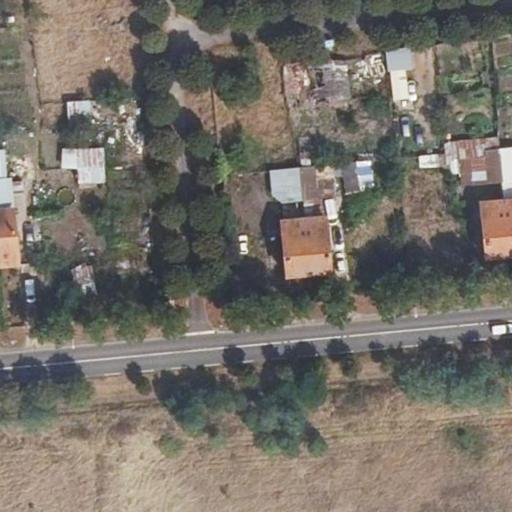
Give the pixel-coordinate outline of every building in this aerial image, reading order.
[(411,47),(392,48),(394,100),(413,99),(411,47)] [(351,97),(350,63),(314,64),(315,98),(351,97)] [(94,100),(71,100),(71,121),(94,121),(94,100)] [(107,184),(109,148),(65,146),(65,168),(81,168),(81,183),(107,184)] [(504,148),(502,148),(505,182),(511,180),(511,146),(511,147),(504,148)] [(500,148),(490,149),(492,183),(505,182),(502,148),(500,148)] [(421,167),(448,166),(447,153),(421,154),(421,167)] [(374,185),(374,161),(346,161),(346,185),(374,185)] [(305,166),(300,167),(303,199),(316,197),(312,165),(305,166)] [(300,167),(287,168),(290,200),(303,199),(300,167)] [(511,253),(507,201),(484,203),(490,258),(511,256),(511,253)] [(16,209),(0,209),(0,265),(21,263),(16,209)] [(329,216),(305,217),(310,273),(334,272),(329,216)] [(305,217),(283,221),(287,275),(310,273),(305,217)] [(112,240),(112,225),(94,225),(94,240),(112,240)] [(263,228),(246,229),(246,245),(264,244),(263,228)]
